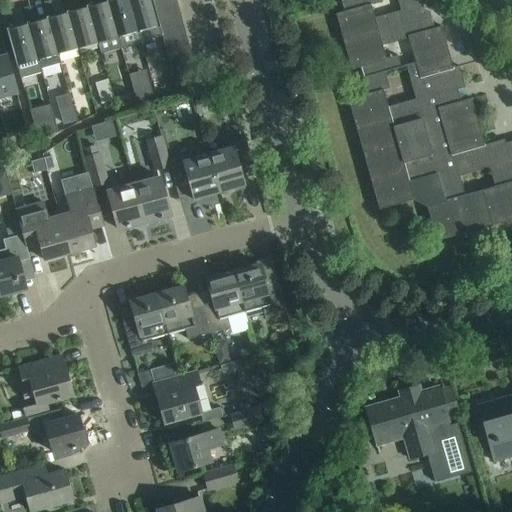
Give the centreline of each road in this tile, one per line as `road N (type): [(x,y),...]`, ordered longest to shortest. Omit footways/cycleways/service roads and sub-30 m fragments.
road 1 (residential): [(83,291),(100,273),(300,215)]
road 2 (unclassified): [(300,215),(238,0)]
road 3 (unclassified): [(274,511),(302,426),(362,314)]
road 4 (residential): [(126,463),(123,425),(83,291)]
road 5 (residential): [(511,310),(421,332),(362,314)]
